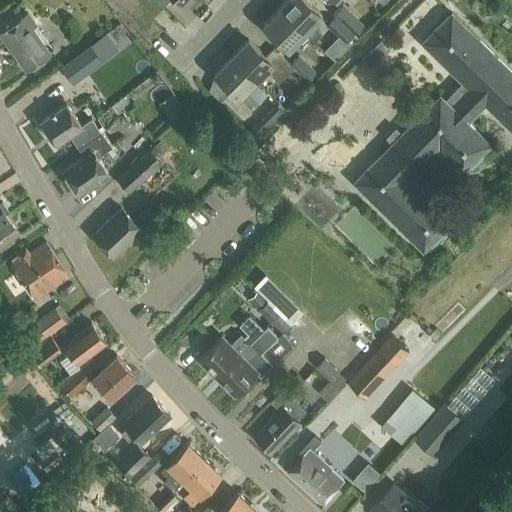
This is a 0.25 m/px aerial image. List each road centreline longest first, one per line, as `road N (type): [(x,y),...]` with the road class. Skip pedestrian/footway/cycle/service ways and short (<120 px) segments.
road 1 (residential): [(305,511),(211,426),(124,324)]
road 2 (residential): [(124,324),(0,120)]
road 3 (residential): [(124,324),(259,191)]
